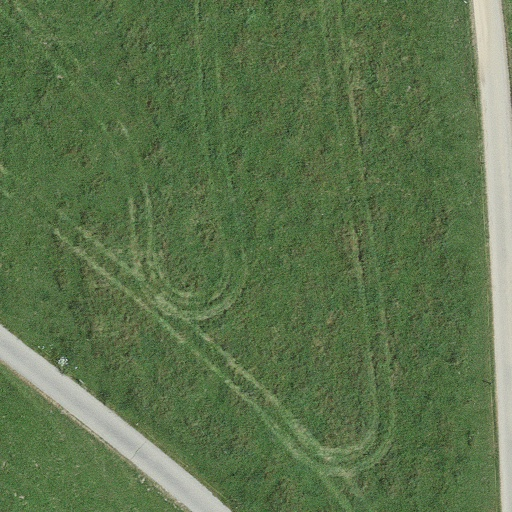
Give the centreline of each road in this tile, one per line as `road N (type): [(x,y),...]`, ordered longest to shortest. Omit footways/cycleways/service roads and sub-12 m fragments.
road 1 (unclassified): [(486,0),(511,374)]
road 2 (unclassified): [(209,511),(177,477),(0,336)]
